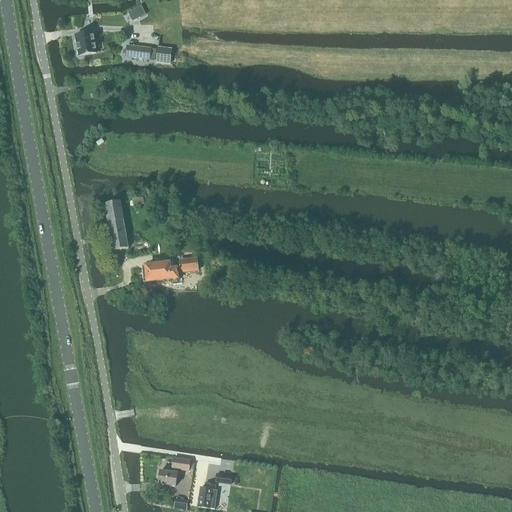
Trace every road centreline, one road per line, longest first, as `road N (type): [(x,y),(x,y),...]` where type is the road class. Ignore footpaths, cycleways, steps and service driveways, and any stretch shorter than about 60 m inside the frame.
road 1 (residential): [(125,511),(33,0)]
road 2 (secondary): [(96,511),(7,0)]
